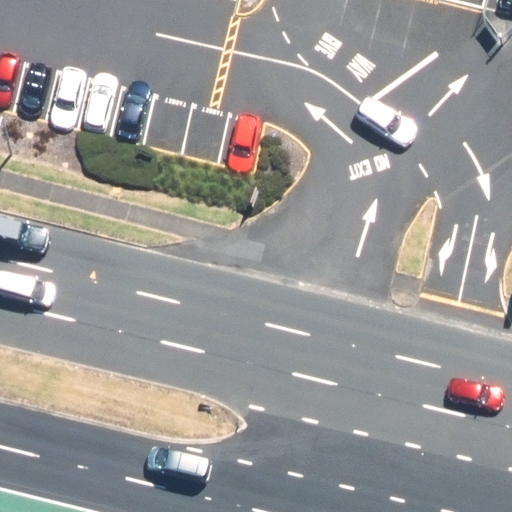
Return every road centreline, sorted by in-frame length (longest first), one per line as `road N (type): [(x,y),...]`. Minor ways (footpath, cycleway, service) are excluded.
road 1 (primary): [(0,278),(511,405)]
road 2 (primary): [(226,511),(0,454)]
